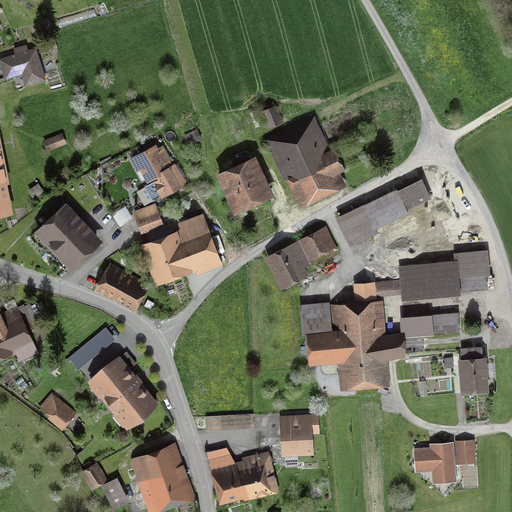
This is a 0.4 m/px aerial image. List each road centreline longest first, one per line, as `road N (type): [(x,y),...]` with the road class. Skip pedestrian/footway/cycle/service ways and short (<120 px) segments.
road 1 (residential): [(153,343),(240,258),(440,146)]
road 2 (residential): [(206,511),(153,343)]
road 3 (residential): [(153,343),(133,320),(0,269)]
road 4 (residential): [(440,146),(501,236),(511,299)]
road 5 (residential): [(364,0),(440,146)]
